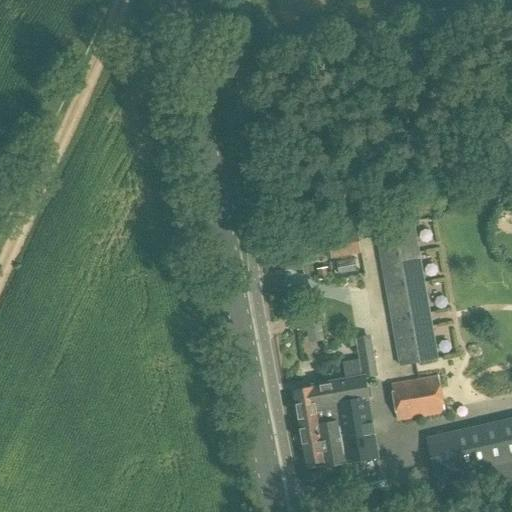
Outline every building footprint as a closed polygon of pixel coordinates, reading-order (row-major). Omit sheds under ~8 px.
[(400,366),(437,360),(413,222),(376,229),(400,366)] [(331,260),(361,254),(358,231),(327,236),(331,260)] [(318,282),(329,280),(327,268),(317,269),(318,282)] [(309,344),(324,341),(321,320),(305,323),(309,344)] [(358,341),(363,374),(377,372),(371,339),(358,341)] [(378,459),(374,435),(364,378),(293,391),(306,466),(308,465),(308,469),(324,466),(324,468),(378,459)] [(437,379),(393,387),(399,420),(443,412),(437,379)] [(435,478),(435,480),(438,497),(511,479),(511,419),(426,439),(435,478)]
